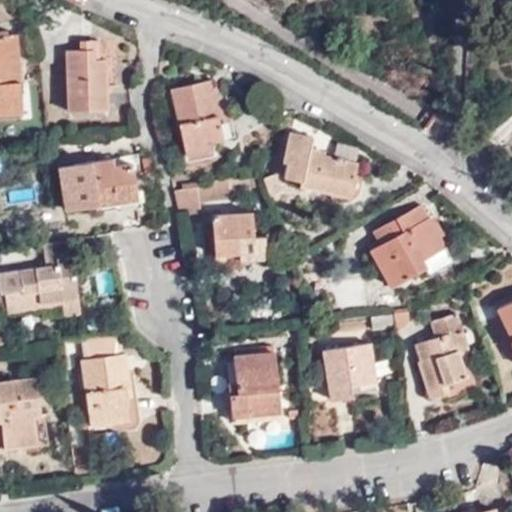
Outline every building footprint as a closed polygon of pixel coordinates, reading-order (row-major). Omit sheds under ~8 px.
[(0,116),(20,115),(13,33),(0,34),(0,116)] [(105,109),(104,58),(96,58),(95,36),(77,36),(77,48),(65,49),(66,111),(105,109)] [(242,102),(269,118),(286,92),(259,75),(242,102)] [(171,90),(185,154),(213,149),(211,143),(223,139),(220,123),(215,123),(214,118),(219,117),(212,82),(171,90)] [(349,196),(355,164),(308,154),(311,136),(289,132),(283,164),(286,164),(284,177),(292,179),(291,183),(349,196)] [(213,149),(185,154),(186,161),(213,154),(213,149)] [(0,169),(26,167),(24,151),(0,153),(0,169)] [(135,198),(127,155),(57,166),(65,210),(135,198)] [(255,184),(253,174),(227,177),(228,188),(255,184)] [(228,188),(227,177),(183,183),(183,189),(175,190),(180,214),(200,211),(199,200),(230,197),(228,188)] [(423,204),(384,225),(392,237),(380,243),(370,249),(389,286),(424,267),(426,267),(421,260),(446,246),(423,204)] [(266,259),(263,211),(211,213),(213,255),(228,255),(229,262),(266,259)] [(392,237),(384,225),(373,230),(380,243),(392,237)] [(73,257),(70,239),(42,242),(44,265),(33,267),(34,274),(20,277),(19,270),(0,273),(0,291),(3,291),(7,314),(41,309),(40,303),(78,296),(75,274),(59,276),(57,260),(73,257)] [(451,257),(446,246),(421,260),(426,267),(424,267),(426,271),(451,257)] [(75,274),(73,257),(57,260),(59,276),(75,274)] [(34,274),(33,267),(19,270),(20,277),(34,274)] [(80,302),(78,296),(40,303),(41,309),(80,302)] [(511,302),(502,306),(511,328),(511,302)] [(409,317),(408,309),(394,314),(395,334),(399,332),(404,329),(408,322),(409,317)] [(469,352),(459,314),(433,321),(438,338),(418,344),(423,361),(421,361),(430,397),(449,392),(447,382),(466,376),(460,354),(469,352)] [(375,381),(369,344),(324,351),(331,400),(352,397),(351,385),(375,381)] [(279,411),(274,351),(233,356),(235,383),(227,383),(231,411),(245,410),(246,415),(279,411)] [(131,389),(126,353),(82,359),(93,425),(132,420),(128,389),(131,389)] [(42,415),(36,378),(0,382),(0,450),(38,444),(33,417),(42,415)]
